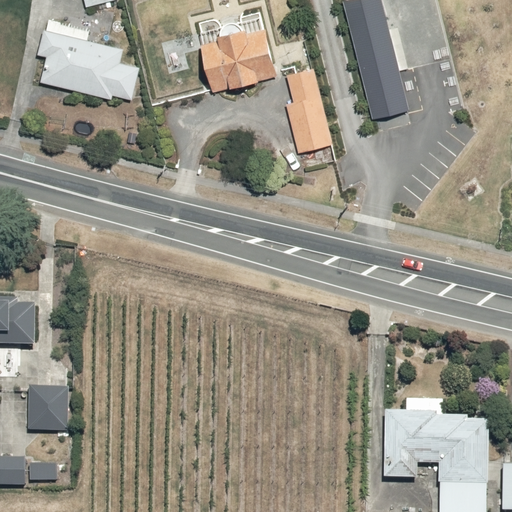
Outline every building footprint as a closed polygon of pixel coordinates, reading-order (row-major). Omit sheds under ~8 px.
[(70,18),(68,28),(44,22),(36,56),(43,57),(38,82),(109,100),(110,96),(131,101),(139,69),(119,64),(123,50),(85,41),(90,23),(70,18)] [(214,42),(199,46),(210,93),(275,77),(263,25),(213,37),(214,42)] [(284,107),(297,152),(331,143),(311,69),(284,76),(292,105),(284,107)] [(0,295),(0,344),(35,345),(35,295),(0,295)] [(28,387),(27,429),(68,430),(68,387),(28,387)] [(384,415),(383,479),(416,479),(416,465),(438,465),(437,511),(484,511),(486,415),(440,414),(440,401),(403,400),(402,415),(384,415)] [(0,457),(0,485),(24,485),(24,458),(0,457)] [(30,465),(30,480),(58,480),(58,465),(30,465)] [(511,511),(511,466),(501,466),(500,509),(511,509),(511,511)]
